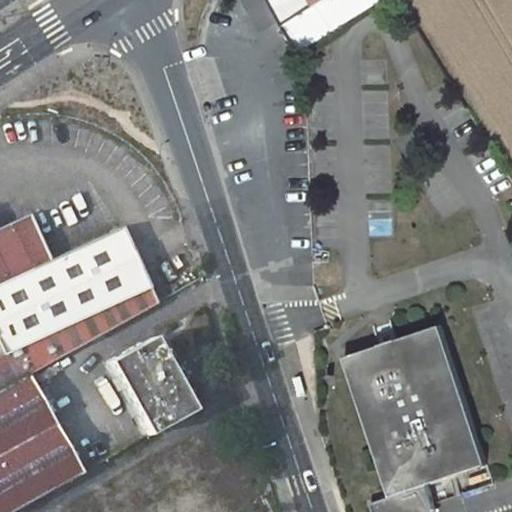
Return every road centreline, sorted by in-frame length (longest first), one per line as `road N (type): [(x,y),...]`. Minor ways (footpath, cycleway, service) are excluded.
road 1 (residential): [(147,0),(313,511)]
road 2 (unknown): [(511,270),(478,266),(437,275),(254,337)]
